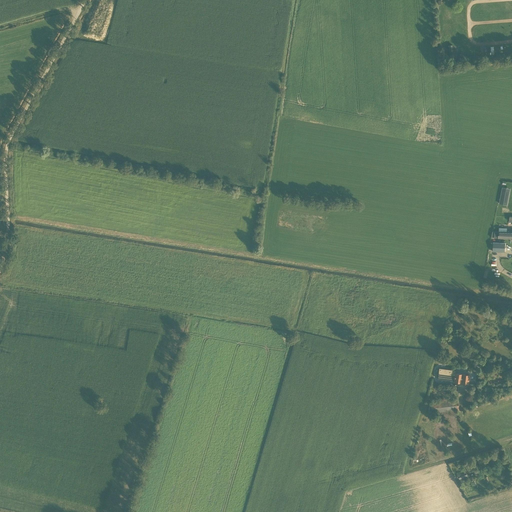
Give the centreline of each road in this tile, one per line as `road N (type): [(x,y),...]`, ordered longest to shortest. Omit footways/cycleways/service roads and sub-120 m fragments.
road 1 (track): [(0,218),(511,296)]
road 2 (unclassified): [(8,216),(11,134),(85,0)]
